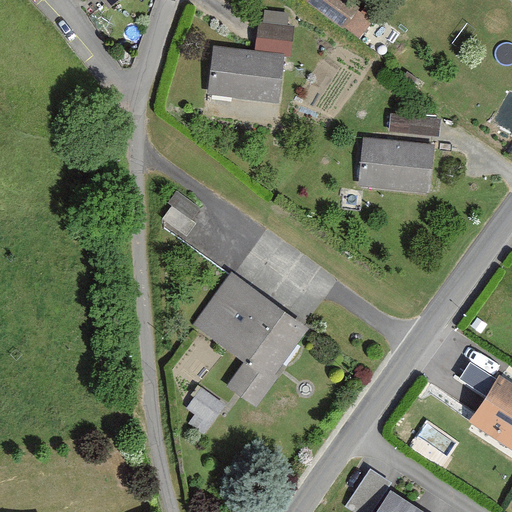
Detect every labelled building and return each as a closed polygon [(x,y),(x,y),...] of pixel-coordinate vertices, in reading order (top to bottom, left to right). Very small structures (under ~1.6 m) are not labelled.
[(353,0),(304,0),(364,34),(376,13),(353,0)] [(286,52),(205,46),(201,100),(282,106),(286,52)] [(390,139),(364,136),(358,186),(432,194),(441,118),(393,113),(390,139)] [(179,187),(161,212),(186,230),(204,205),(179,187)] [(300,322),(232,273),(196,323),(263,372),(300,322)] [(511,440),(511,385),(501,377),(467,425),(505,451),(511,440)] [(186,418),(212,429),(225,396),(199,386),(186,418)] [(392,480),(368,465),(341,505),(351,511),(423,511),(387,488),(392,480)]
